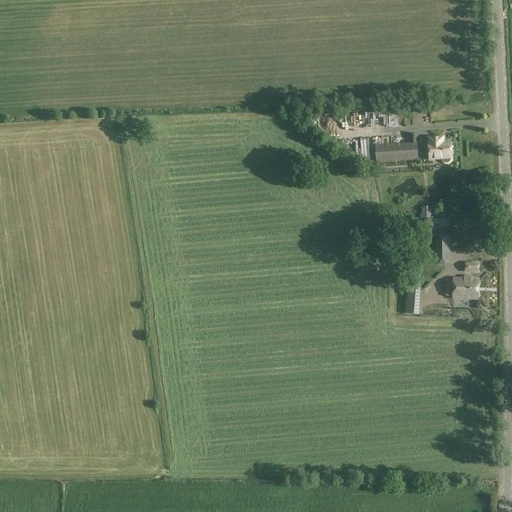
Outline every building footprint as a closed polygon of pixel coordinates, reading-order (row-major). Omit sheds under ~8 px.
[(397,125),(397,118),(379,119),(379,126),(397,125)] [(430,139),(430,145),(429,145),(429,159),(443,158),(443,160),(444,162),(445,163),(447,163),(449,163),(450,161),(451,160),(451,158),(452,158),(451,143),(443,143),(443,138),(430,139)] [(417,143),(376,146),(377,163),(403,161),(418,160),(417,143)] [(421,215),(421,218),(434,218),(433,214),(432,215),(431,208),(422,209),(423,215),(421,215)] [(426,227),(446,227),(446,219),(425,219),(426,227)] [(451,237),(435,237),(436,264),(451,263),(451,237)] [(478,263),(466,263),(466,272),(478,272),(478,263)] [(479,279),(462,279),(454,278),(454,299),(478,300),(479,279)] [(407,285),(405,314),(419,315),(421,286),(407,285)]
